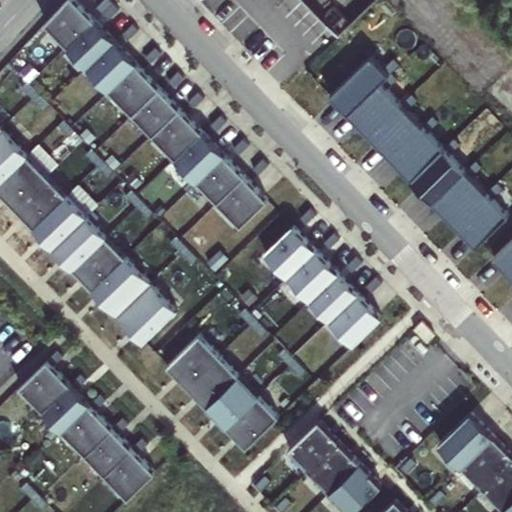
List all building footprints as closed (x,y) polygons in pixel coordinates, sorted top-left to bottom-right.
[(267,198),(76,0),(65,0),(45,22),(241,223),(267,198)] [(328,94),(473,245),(506,213),(379,81),(388,73),(370,53),(328,94)] [(0,125),(0,192),(143,339),(175,308),(0,125)] [(292,223),(264,249),(353,341),(380,315),(292,223)] [(511,235),(491,256),(511,277),(511,235)] [(419,319),(411,327),(425,341),(433,334),(419,319)] [(199,332),(166,363),(245,446),(278,414),(199,332)] [(47,357),(19,384),(42,408),(70,381),(47,357)] [(42,408),(42,409),(61,429),(62,428),(89,402),(70,381),(42,408)] [(89,402),(62,428),(84,452),(112,425),(89,402)] [(511,511),(511,454),(469,410),(436,441),(505,511),(511,511)] [(317,418),(286,447),(349,511),(379,482),(317,418)] [(112,425),(84,452),(103,472),(131,446),(112,425)] [(131,446),(103,472),(127,496),(154,470),(131,446)] [(407,511),(393,497),(377,511),(407,511)]
